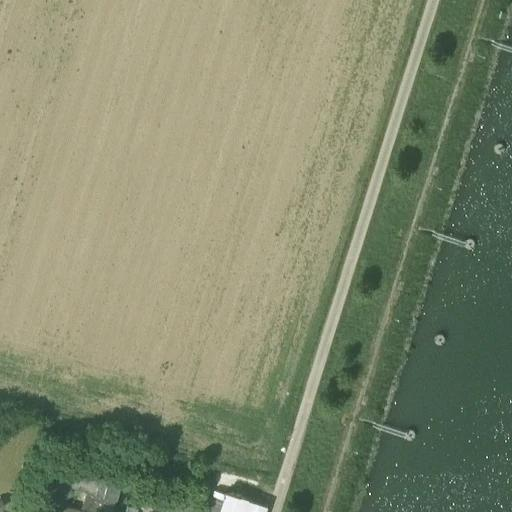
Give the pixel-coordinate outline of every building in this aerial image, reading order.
[(119,484),(75,471),(71,485),(87,489),(115,497),(117,498),(121,484),(119,484)] [(58,502),(74,494),(66,477),(50,484),(58,502)] [(129,499),(146,504),(150,493),(133,488),(129,499)] [(115,497),(87,489),(82,503),(111,511),(115,497)] [(226,491),(224,499),(219,511),(253,511),(257,500),(226,491)] [(167,511),(171,500),(150,493),(146,504),(167,511)] [(84,511),(85,510),(47,500),(43,511),(84,511)] [(185,511),(188,505),(171,500),(167,511),(171,511),(185,511)]
